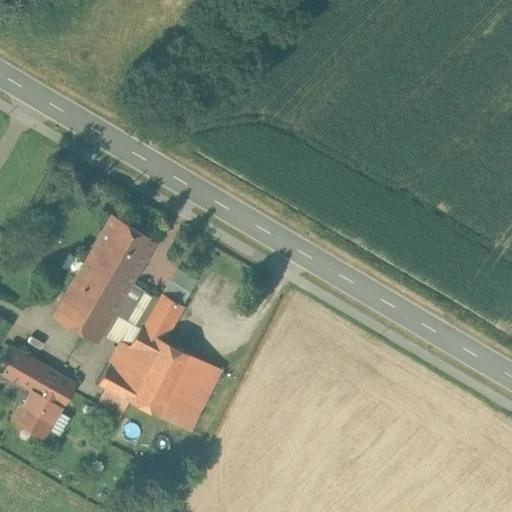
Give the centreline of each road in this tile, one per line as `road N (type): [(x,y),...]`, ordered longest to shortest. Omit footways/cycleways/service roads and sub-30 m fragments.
road 1 (secondary): [(511,376),(0,74)]
road 2 (track): [(277,0),(134,154)]
